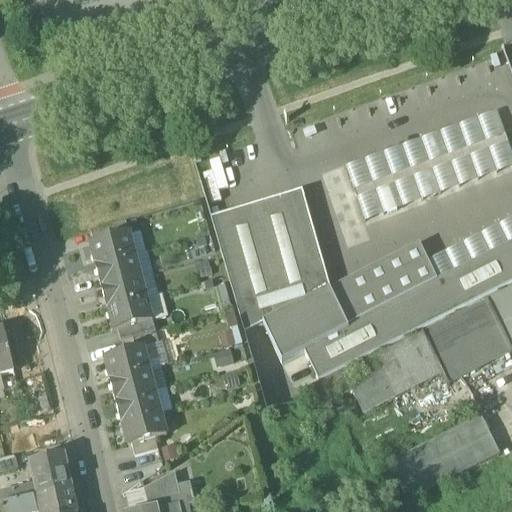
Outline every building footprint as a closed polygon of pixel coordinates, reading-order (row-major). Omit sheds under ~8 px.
[(346,170),(354,192),(505,138),(497,116),(346,170)] [(508,146),(505,138),(354,192),(356,200),(508,146)] [(511,170),(511,158),(508,146),(356,200),(365,223),(511,170)] [(245,332),(263,323),(329,290),(301,194),(212,220),(245,332)] [(511,221),(427,263),(436,282),(511,245),(511,221)] [(91,235),(94,247),(117,240),(114,229),(91,235)] [(129,239),(135,259),(146,256),(141,236),(129,239)] [(95,269),(95,270),(135,259),(129,239),(129,237),(117,240),(94,247),(90,248),(96,269),(95,269)] [(304,351),(318,380),(318,381),(373,353),(511,285),(511,245),(436,282),(347,327),(349,330),(304,351)] [(347,327),(436,282),(427,263),(419,246),(329,290),(347,327)] [(148,256),(146,256),(135,259),(140,281),(153,277),(148,256)] [(95,270),(101,291),(140,281),(135,259),(95,270)] [(208,265),(193,269),(197,284),(212,280),(208,265)] [(159,298),(153,277),(140,281),(146,302),(159,298)] [(101,291),(107,312),(146,302),(140,281),(101,291)] [(226,287),(212,291),(219,316),(233,312),(226,287)] [(349,330),(347,327),(329,290),(263,323),(282,362),(304,351),(349,330)] [(511,290),(422,334),(443,378),(446,384),(511,352),(511,290)] [(162,297),(159,298),(146,302),(152,324),(168,319),(162,297)] [(152,324),(146,302),(107,312),(107,313),(108,313),(113,334),(118,333),(152,324)] [(234,315),(224,318),(228,333),(239,330),(234,315)] [(121,345),(132,341),(155,335),(152,324),(118,333),(121,345)] [(30,326),(4,333),(13,373),(41,366),(30,326)] [(0,374),(0,376),(13,373),(4,333),(3,333),(3,334),(0,335),(0,374)] [(231,334),(218,337),(222,351),(235,348),(231,334)] [(358,419),(443,378),(422,334),(396,347),(376,356),(382,368),(342,387),(358,419)] [(159,347),(155,335),(132,341),(135,353),(143,351),(159,347)] [(163,346),(159,347),(143,351),(149,373),(161,370),(169,368),(163,346)] [(109,383),(110,383),(149,373),(143,351),(135,353),(104,362),(110,383),(109,383)] [(230,353),(213,358),(217,372),(234,367),(230,353)] [(378,365),(373,353),(318,381),(318,380),(300,389),(306,400),(378,365)] [(167,391),(161,370),(149,373),(154,394),(167,391)] [(110,383),(115,405),(154,394),(149,373),(110,383)] [(236,375),(222,379),(226,392),(240,388),(236,375)] [(172,412),(167,391),(154,394),(160,415),(172,412)] [(115,405),(121,426),(160,415),(154,394),(115,405)] [(166,437),(160,415),(121,426),(121,427),(122,427),(127,448),(131,447),(154,441),(166,437)] [(389,461),(407,498),(499,453),(481,416),(389,461)] [(1,446),(4,459),(39,450),(32,420),(8,426),(12,443),(1,446)] [(131,447),(134,458),(157,452),(158,452),(154,441),(131,447)] [(174,447),(161,450),(164,463),(178,459),(174,447)] [(35,487),(37,501),(71,492),(64,457),(63,456),(29,464),(35,487)] [(0,461),(0,474),(18,469),(15,458),(0,461)] [(146,504),(148,511),(167,511),(169,511),(166,501),(179,499),(177,489),(174,477),(162,483),(165,495),(158,496),(159,501),(146,504)] [(143,492),(146,504),(159,501),(158,496),(165,495),(162,483),(143,492)] [(190,486),(177,489),(179,499),(182,509),(188,508),(189,509),(195,508),(190,486)] [(35,487),(25,490),(27,502),(37,501),(35,487)] [(0,497),(2,506),(2,508),(27,502),(25,490),(0,494),(0,497)] [(75,511),(71,492),(37,501),(39,511),(75,511)] [(125,497),(128,511),(148,511),(146,504),(143,492),(125,497)] [(166,501),(169,511),(179,510),(182,509),(179,499),(166,501)] [(39,511),(37,501),(27,502),(2,508),(2,511),(39,511)]
